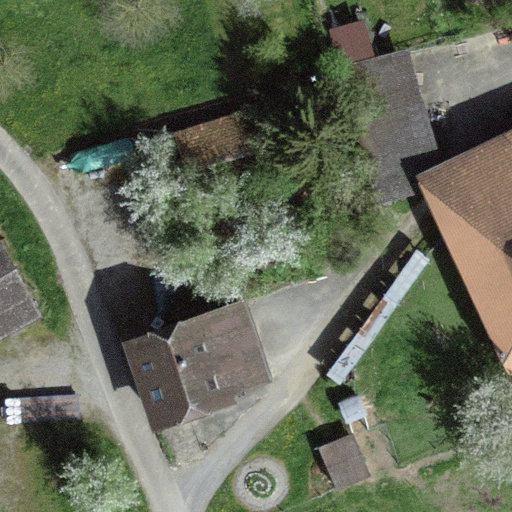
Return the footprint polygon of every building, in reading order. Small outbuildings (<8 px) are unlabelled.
[(397,56),(338,72),(373,195),(432,179),(397,56)] [(248,110),(176,130),(185,165),(258,145),(248,110)] [(511,200),(446,230),(507,364),(511,361),(511,200)] [(0,334),(39,313),(0,242),(0,334)] [(240,300),(132,338),(163,440),(230,415),(261,365),(240,300)]
